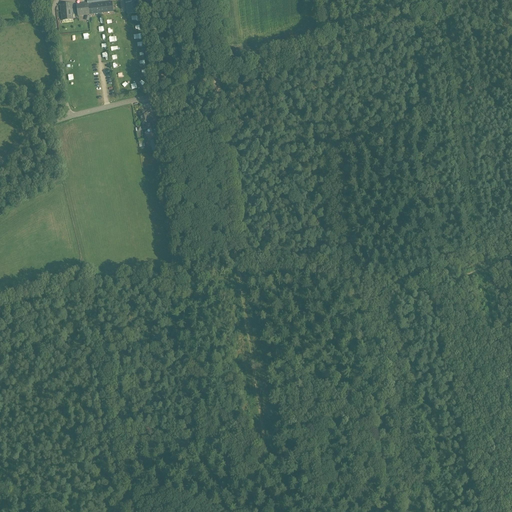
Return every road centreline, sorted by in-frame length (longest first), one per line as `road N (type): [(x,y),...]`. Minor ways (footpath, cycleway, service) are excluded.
road 1 (track): [(262,446),(376,429),(338,148),(321,144),(311,126),(261,131),(222,120)]
road 2 (track): [(511,260),(385,297),(357,297),(299,278),(89,278),(0,311)]
road 3 (unclassified): [(0,164),(33,131),(68,115),(462,0)]
road 4 (track): [(178,511),(195,459),(262,446),(222,120)]
road 5 (track): [(442,6),(475,243)]
road 6 (track): [(89,278),(135,486)]
road 7 (track): [(475,243),(511,417)]
